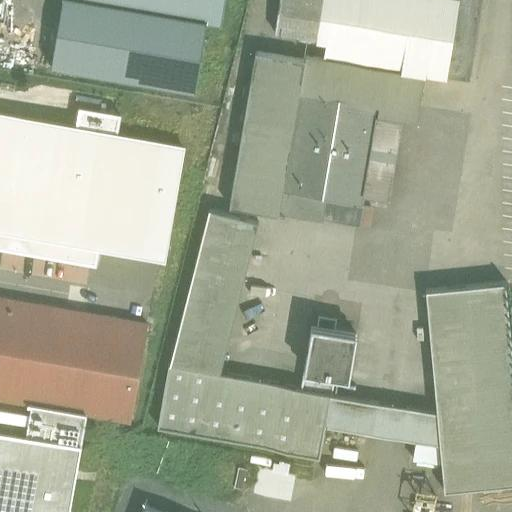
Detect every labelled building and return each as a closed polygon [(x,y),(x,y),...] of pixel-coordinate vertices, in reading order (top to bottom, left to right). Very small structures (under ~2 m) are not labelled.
[(208,18),(101,0),(63,0),(62,7),(62,8),(60,21),(59,22),(60,22),(58,35),(57,35),(57,36),(55,49),(55,50),(53,62),(52,62),(52,63),(54,64),(54,63),(68,66),(69,66),(70,66),(84,68),(84,69),(85,69),(100,71),(100,72),(101,72),(101,71),(116,74),(117,74),(132,77),(133,77),(147,79),(147,80),(148,80),(149,79),(163,82),(164,83),(164,82),(179,85),(180,85),(195,87),(195,88),(196,88),(197,87),(196,87),(198,75),(199,75),(199,74),(198,74),(200,61),(201,61),(201,60),(203,47),(204,46),(203,45),(205,33),(206,33),(206,32),(205,32),(207,20),(208,20),(208,18)] [(101,0),(208,18),(223,20),(226,0),(101,0)] [(322,0),(280,0),(276,29),(317,36),(322,0)] [(482,0),(322,0),(317,36),(329,38),(327,54),(421,70),(446,74),(446,73),(469,77),(482,0)] [(327,54),(255,43),(230,196),(356,217),(361,187),(386,191),(399,111),(414,114),(421,70),(327,54)] [(80,119),(0,105),(0,237),(103,255),(105,240),(171,251),(191,138),(119,126),(122,105),(84,98),(80,119)] [(210,205),(171,360),(170,360),(160,423),(321,451),(327,420),(441,440),(438,404),(222,370),(260,218),(210,205)] [(86,278),(89,259),(28,252),(26,270),(86,278)] [(511,330),(507,278),(427,285),(435,376),(438,404),(441,440),(446,487),(511,480),(511,330)] [(149,321),(0,294),(0,394),(131,418),(149,321)] [(356,329),(333,325),(334,320),(322,318),(321,323),(314,322),(306,365),(349,372),(356,329)] [(0,511),(68,511),(82,433),(0,418),(0,511)] [(273,464),(257,461),(252,488),(289,495),(295,458),(275,454),(273,464)] [(176,511),(147,501),(143,511),(176,511)]
